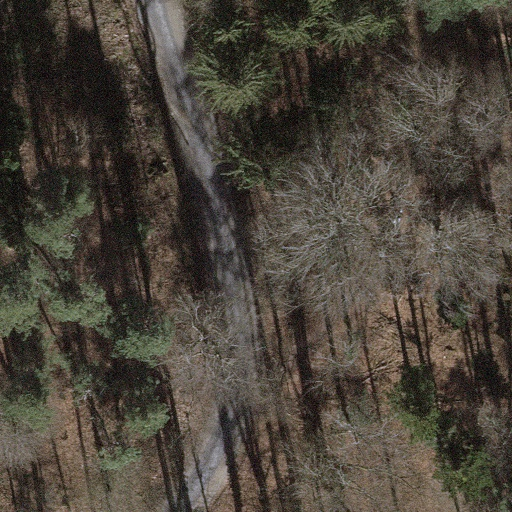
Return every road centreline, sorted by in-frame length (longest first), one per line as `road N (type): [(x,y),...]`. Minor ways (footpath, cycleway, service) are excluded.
road 1 (track): [(153,0),(235,290),(241,384)]
road 2 (track): [(241,384),(181,511)]
